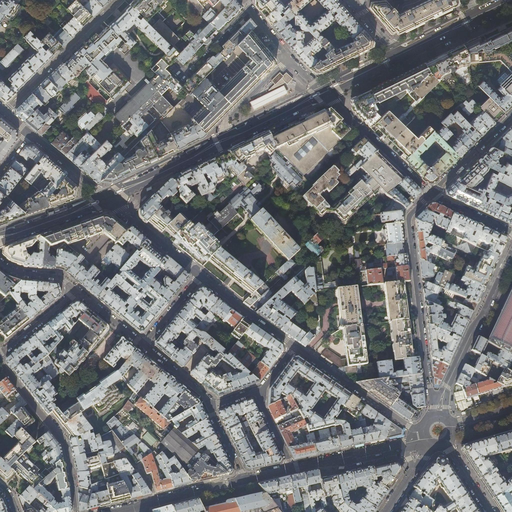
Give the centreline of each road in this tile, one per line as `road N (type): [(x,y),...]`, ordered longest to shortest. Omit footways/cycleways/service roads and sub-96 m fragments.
road 1 (residential): [(431,194),(408,217),(433,403)]
road 2 (residential): [(0,362),(64,443),(75,511)]
road 3 (residential): [(321,92),(431,194)]
road 4 (residential): [(511,257),(446,386)]
road 5 (tertiary): [(411,428),(294,345)]
road 6 (secondary): [(107,197),(228,137)]
road 7 (tertiary): [(115,511),(243,479)]
road 8 (tertiary): [(200,274),(107,197)]
